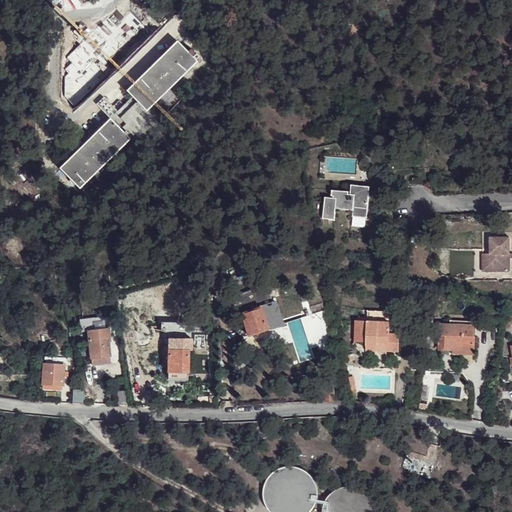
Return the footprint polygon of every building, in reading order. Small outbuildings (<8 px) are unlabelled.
[(96,104),(110,118),(59,168),(80,189),(129,140),(136,147),(159,124),(147,111),(197,61),(200,64),(203,61),(191,49),(188,52),(177,41),(126,91),(132,97),(124,105),(119,100),(113,106),(103,97),(96,104)] [(331,198),(325,197),(323,219),(335,220),(336,209),(353,211),(352,217),(367,218),(370,187),(351,185),(350,195),(349,194),(349,192),(332,190),(331,198)] [(490,254),(490,273),(510,272),(510,238),(490,238),(490,254)] [(490,273),(490,254),(482,254),(482,273),(490,273)] [(229,318),(241,314),(249,336),(280,325),(267,285),(223,300),(229,318)] [(367,321),(356,321),(355,342),(366,342),(366,346),(378,346),(378,343),(389,343),(389,335),(392,335),(393,312),(368,311),(367,321)] [(311,351),(332,345),(322,312),(287,322),(299,361),(313,357),(311,351)] [(88,331),(91,359),(110,357),(109,342),(111,342),(108,316),(80,319),(81,332),(88,331)] [(450,324),(440,324),(439,349),(453,350),(453,355),(474,356),(475,321),(450,320),(450,324)] [(378,346),(366,346),(366,351),(399,352),(400,335),(392,335),(389,335),(389,343),(378,343),(378,346)] [(168,338),(168,373),(189,373),(189,338),(168,338)] [(110,357),(91,359),(92,365),(111,363),(110,357)] [(44,364),(43,385),(62,386),(63,365),(44,364)] [(326,388),(326,401),(334,401),(334,388),(326,388)] [(331,504),(328,511),(327,511),(383,511),(380,504),(376,498),(370,494),(363,491),(356,490),(348,491),(341,494),(335,498),(331,504)]
